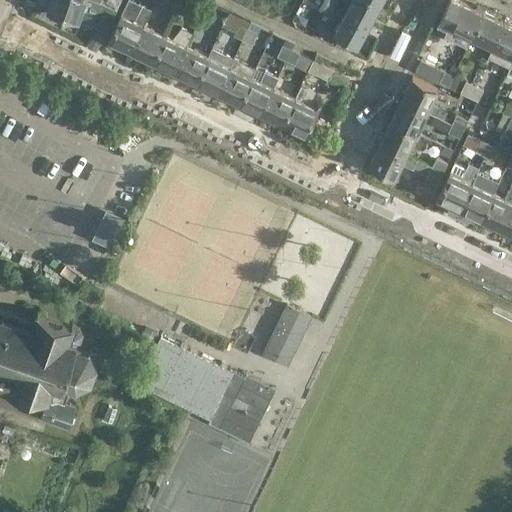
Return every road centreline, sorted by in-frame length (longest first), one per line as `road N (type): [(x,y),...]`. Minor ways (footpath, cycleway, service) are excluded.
road 1 (residential): [(339,178),(0,22)]
road 2 (residential): [(339,178),(415,0)]
road 3 (residential): [(511,264),(339,178)]
road 4 (unknown): [(380,82),(215,0)]
